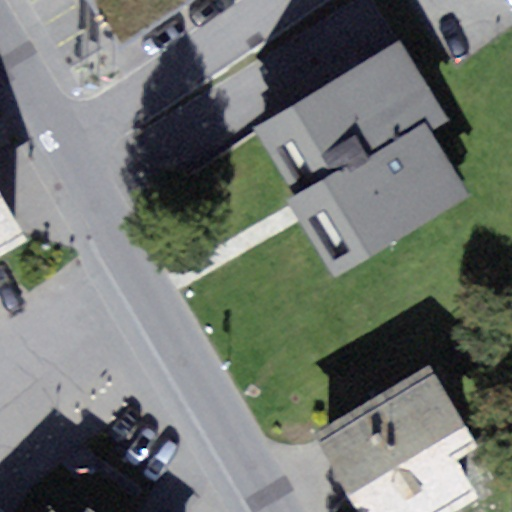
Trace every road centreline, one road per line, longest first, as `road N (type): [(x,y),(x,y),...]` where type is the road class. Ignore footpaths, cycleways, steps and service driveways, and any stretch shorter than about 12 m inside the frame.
road 1 (residential): [(61,154),(271,511)]
road 2 (residential): [(61,154),(276,0)]
road 3 (residential): [(0,42),(61,154)]
